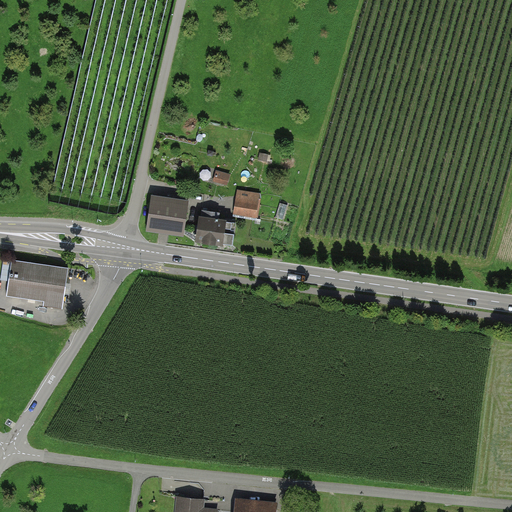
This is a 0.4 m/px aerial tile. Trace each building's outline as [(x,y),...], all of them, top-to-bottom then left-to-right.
[(245,133),(243,142),(252,144),(253,135),(245,133)] [(233,175),(218,171),(215,183),(230,187),(233,175)] [(264,194),(241,191),(238,215),(260,218),(264,194)] [(196,201),(159,195),(153,230),(190,236),(196,201)] [(235,219),(208,217),(206,242),(234,244),(235,219)] [(69,270),(12,259),(5,297),(62,308),(69,270)] [(223,511),(224,510),(211,508),(212,499),(184,496),(181,511),(223,511)] [(286,511),(288,504),(245,499),(243,511),(286,511)]
